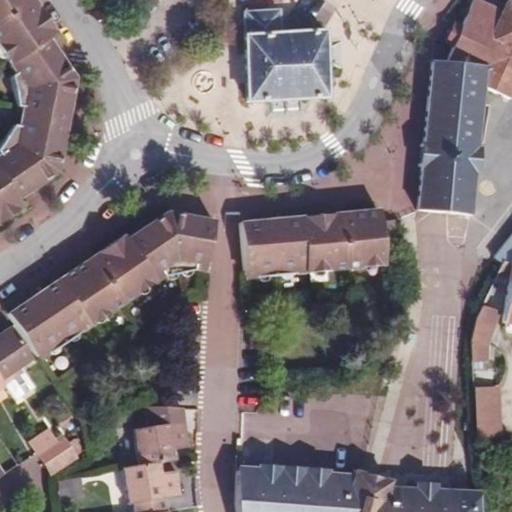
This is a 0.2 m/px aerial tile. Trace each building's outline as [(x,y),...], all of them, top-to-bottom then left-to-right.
[(0,0),(0,62),(10,77),(6,80),(8,111),(13,113),(9,131),(3,129),(0,132),(0,214),(17,203),(11,195),(50,167),(51,158),(68,83),(43,44),(50,39),(48,36),(53,34),(29,0),(0,0)] [(479,7),(474,16),(488,17),(489,12),(479,7)] [(277,11),(242,12),(242,20),(251,103),(324,99),(322,32),(278,33),(277,11)] [(511,14),(510,13),(505,20),(489,12),(488,17),(474,16),(469,66),(483,67),(480,100),(501,107),(511,81),(507,79),(511,66),(511,14)] [(453,50),(445,64),(469,66),(474,16),(465,30),(453,50)] [(453,50),(465,30),(458,27),(446,45),(453,50)] [(469,66),(445,64),(432,62),(425,146),(422,168),(418,211),(469,217),(472,178),(474,160),(475,153),(479,117),(480,100),(483,67),(469,66)] [(479,117),(475,153),(482,153),(484,117),(479,117)] [(5,314),(9,321),(35,360),(153,282),(151,277),(160,271),(163,275),(191,269),(192,266),(205,268),(212,221),(197,219),(181,216),(166,211),(150,222),(125,239),(123,237),(36,294),(5,314)] [(240,242),(244,279),(385,267),(383,248),(396,248),(394,222),(379,223),(378,212),(367,213),(274,221),(238,225),(240,242)] [(511,233),(496,252),(511,267),(511,233)] [(488,271),(511,274),(511,267),(496,252),(481,269),(487,276),(488,271)] [(487,276),(483,285),(496,287),(493,330),(511,331),(511,274),(488,271),(487,276)] [(487,329),(489,319),(471,315),(467,327),(472,328),(481,328),(487,329)] [(0,385),(2,384),(19,374),(21,372),(18,366),(29,358),(8,327),(0,332),(0,385)] [(481,328),(472,328),(467,342),(469,364),(484,363),(483,344),(487,329),(481,328)] [(28,388),(19,374),(2,384),(11,398),(28,388)] [(473,432),(494,432),(490,381),(470,382),(473,432)] [(180,496),(177,470),(160,472),(158,463),(175,460),(174,447),(187,445),(180,408),(143,407),(147,427),(131,430),(137,466),(123,469),(129,505),(180,496)] [(47,428),(36,435),(44,447),(55,439),(47,428)] [(41,464),(68,447),(61,436),(55,439),(44,447),(36,435),(26,442),(41,464)] [(50,476),(76,458),(68,447),(41,464),(50,476)] [(478,511),(477,493),(434,494),(434,487),(415,488),(415,495),(389,495),(391,491),(381,485),(378,489),(363,479),(367,476),(356,469),(354,473),(325,472),(258,470),(237,470),(236,491),(236,511),(478,511)]
